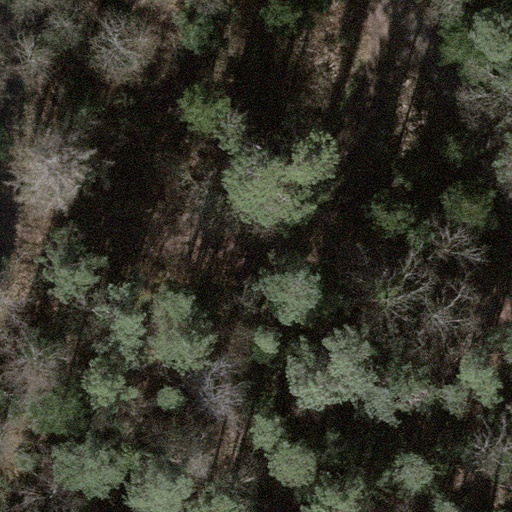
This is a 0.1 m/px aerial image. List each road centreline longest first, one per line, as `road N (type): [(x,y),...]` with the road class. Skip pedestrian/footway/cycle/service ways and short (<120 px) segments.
road 1 (track): [(0,212),(286,242),(442,279),(511,306)]
road 2 (track): [(412,18),(286,242)]
road 3 (track): [(400,0),(511,190)]
